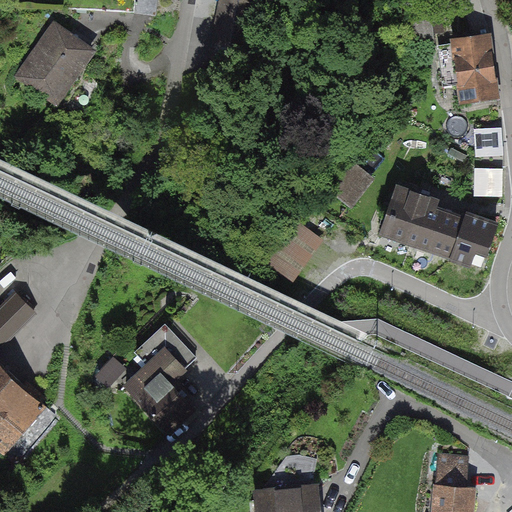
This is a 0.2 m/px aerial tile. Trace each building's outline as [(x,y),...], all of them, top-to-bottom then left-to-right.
[(253,0),(219,0),(207,56),(240,63),(253,0)] [(67,112),(104,57),(58,25),(20,79),(67,112)] [(496,99),(486,31),(454,35),(463,104),(496,99)] [(503,153),(502,126),(474,127),(476,154),(503,153)] [(353,206),(375,177),(354,161),(332,191),(353,206)] [(503,166),(476,168),(477,195),(504,194),(503,166)] [(428,199),(400,189),(384,233),(453,258),(466,221),(425,206),(428,199)] [(468,215),(466,221),(453,258),(471,264),(476,249),(487,253),(497,225),(468,215)] [(298,223),(272,269),(299,285),(326,239),(298,223)] [(17,288),(0,304),(0,344),(1,345),(38,309),(17,288)] [(171,431),(199,403),(175,374),(197,354),(168,316),(135,345),(146,359),(124,378),(171,431)] [(0,453),(4,458),(57,408),(5,353),(0,357),(0,453)] [(320,511),(318,484),(251,490),(252,511),(320,511)] [(472,511),(474,488),(431,485),(429,511),(472,511)]
